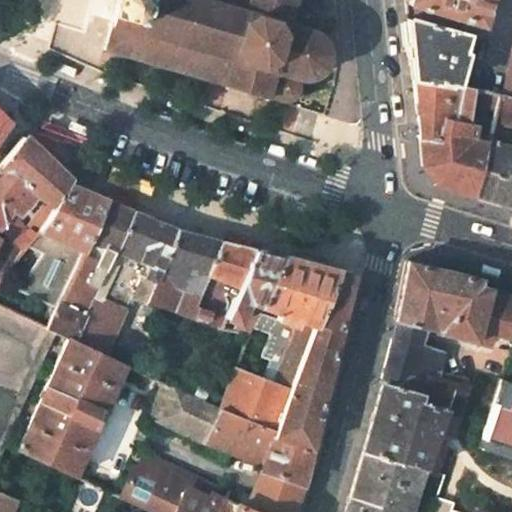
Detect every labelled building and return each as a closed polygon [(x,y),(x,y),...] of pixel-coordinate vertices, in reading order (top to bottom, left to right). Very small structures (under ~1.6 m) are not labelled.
[(110,0),(105,16),(112,18),(103,48),(280,103),(288,102),(294,97),(297,91),(298,84),(294,78),(304,77),(312,74),(318,69),(323,61),(326,51),(325,43),(321,35),(316,30),(308,26),(314,21),(315,15),(315,7),(310,3),(310,0),(110,0)] [(409,0),(408,6),(483,28),(491,0),(409,0)] [(405,19),(411,76),(453,85),(462,52),(458,51),(463,35),(405,19)] [(511,45),(499,95),(511,97),(511,45)] [(435,141),(443,114),(471,120),(479,91),(453,85),(411,76),(418,138),(435,141)] [(511,97),(499,95),(497,94),(485,147),(474,197),(511,209),(511,97)] [(420,164),(438,186),(448,189),(474,197),(485,147),(471,144),(476,121),(471,120),(443,114),(435,141),(418,138),(420,164)] [(0,137),(8,127),(0,119),(0,137)] [(11,224),(37,198),(54,212),(72,187),(23,141),(0,168),(0,221),(2,219),(11,224)] [(46,224),(37,235),(43,238),(31,256),(39,259),(10,296),(49,313),(104,202),(72,187),(54,212),(46,224)] [(62,340),(70,344),(132,214),(104,202),(49,313),(40,330),(49,335),(62,340)] [(101,358),(126,303),(140,300),(149,304),(178,234),(132,214),(70,344),(101,358)] [(46,224),(38,218),(25,234),(34,239),(37,235),(46,224)] [(25,234),(24,232),(14,243),(24,251),(34,239),(25,234)] [(149,304),(170,314),(188,275),(205,240),(181,235),(178,234),(149,304)] [(34,239),(24,251),(23,252),(31,256),(43,238),(37,235),(34,239)] [(0,280),(23,252),(24,251),(0,240),(0,280)] [(188,275),(205,281),(220,244),(205,240),(188,275)] [(226,287),(238,291),(255,252),(220,244),(205,281),(226,287)] [(223,323),(234,327),(230,337),(245,342),(250,331),(256,316),(259,309),(280,258),(255,252),(238,291),(225,320),(223,323)] [(338,271),(280,258),(259,309),(276,315),(274,321),(298,327),(282,369),(274,390),(263,385),(229,372),(213,409),(276,438),(338,271)] [(478,281),(408,263),(394,320),(422,329),(487,348),(491,336),(511,341),(511,339),(511,305),(487,298),(489,291),(477,287),(478,281)] [(309,452),(353,275),(338,271),(276,438),(309,452)] [(226,287),(216,316),(225,320),(238,291),(226,287)] [(0,447),(49,335),(40,330),(0,312),(0,447)] [(256,316),(250,331),(268,336),(274,321),(256,316)] [(487,425),(500,384),(480,376),(476,389),(464,385),(467,375),(449,369),(444,378),(437,375),(437,371),(443,354),(417,344),(422,329),(394,320),(383,362),(378,383),(382,384),(418,396),(416,401),(445,411),(460,416),(487,425)] [(268,336),(259,362),(271,365),(263,385),(274,390),(282,369),(298,327),(274,321),(268,336)] [(70,344),(62,340),(13,449),(71,476),(120,367),(101,358),(70,344)] [(437,434),(445,411),(416,401),(418,396),(382,384),(361,452),(425,471),(437,434)] [(511,433),(511,388),(500,384),(487,425),(511,433)] [(147,417),(204,442),(218,412),(160,385),(147,417)] [(460,416),(445,411),(437,434),(452,439),(460,416)] [(264,469),(276,438),(218,412),(204,442),(264,469)] [(264,469),(262,475),(301,487),(309,452),(276,438),(264,469)] [(151,511),(254,511),(249,509),(239,504),(234,511),(232,511),(220,506),(226,490),(142,450),(133,470),(131,469),(118,497),(151,511)] [(344,511),(411,511),(425,471),(361,452),(346,507),(344,511)] [(249,509),(254,511),(292,511),(301,487),(262,475),(249,509)] [(8,511),(15,497),(0,489),(0,511),(8,511)] [(449,511),(447,511),(449,502),(430,497),(426,511),(449,511)]
